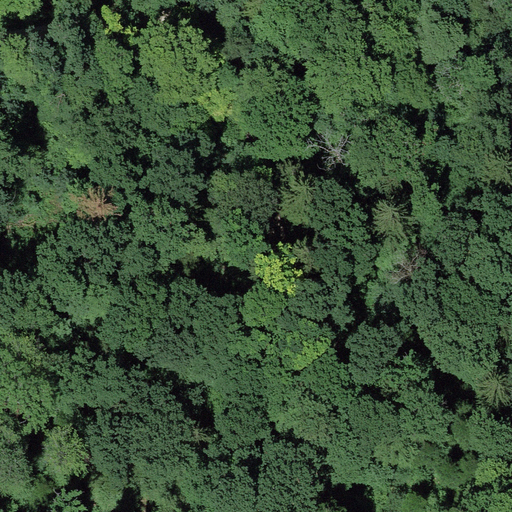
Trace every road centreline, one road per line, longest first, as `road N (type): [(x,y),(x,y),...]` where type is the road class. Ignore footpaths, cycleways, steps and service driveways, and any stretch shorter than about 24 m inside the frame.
road 1 (track): [(209,1),(277,231),(298,352),(282,443),(246,511)]
road 2 (track): [(221,0),(0,37)]
